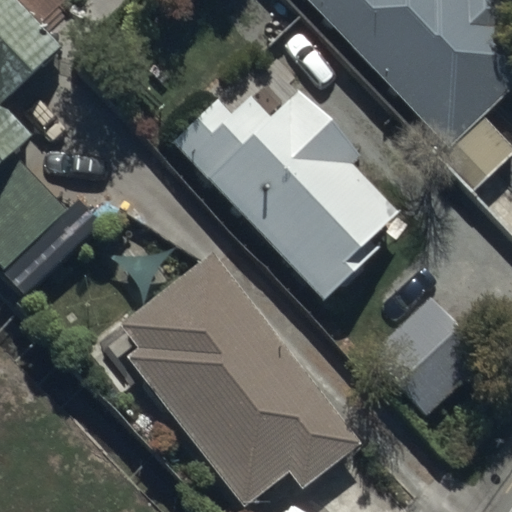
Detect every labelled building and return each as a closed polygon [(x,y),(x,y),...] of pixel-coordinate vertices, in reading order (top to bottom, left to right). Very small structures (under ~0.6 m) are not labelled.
[(0,113),(60,55),(6,0),(0,0),(0,276),(2,278),(69,213),(15,158),(29,144),(0,113)] [(298,0),(473,190),(511,154),(511,153),(481,119),(511,90),(511,38),(510,35),(511,33),(511,5),(507,0),(298,0)] [(208,112),(169,150),(323,311),(380,257),(372,248),(400,221),(354,173),(359,168),(258,63),(228,91),(218,80),(197,100),(208,112)] [(361,448),(208,257),(94,348),(126,389),(137,381),(242,511),(245,511),(284,481),(297,498),(361,448)] [(58,417),(0,458),(0,511),(145,511),(102,453),(90,462),(58,417)]
